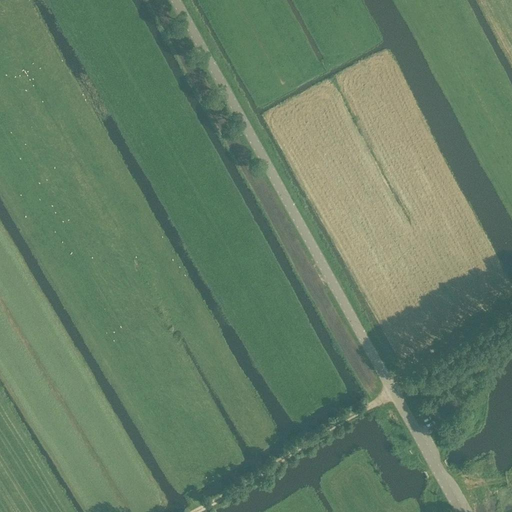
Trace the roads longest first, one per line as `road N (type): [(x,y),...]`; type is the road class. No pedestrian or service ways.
road 1 (unclassified): [(174,0),(393,391)]
road 2 (track): [(196,511),(511,313)]
road 3 (unclassified): [(459,511),(393,391)]
